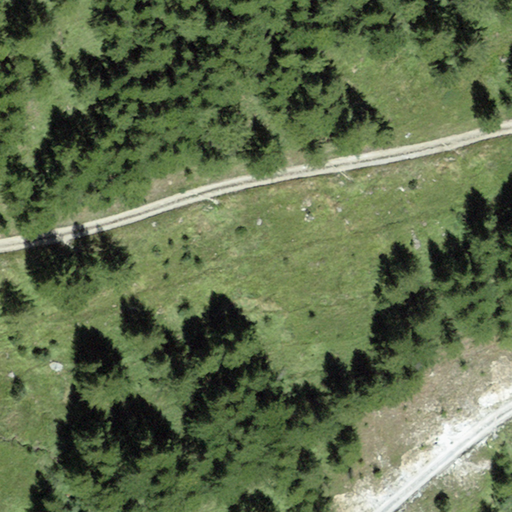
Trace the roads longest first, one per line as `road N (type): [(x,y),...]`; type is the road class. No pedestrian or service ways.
road 1 (track): [(0,248),(511,127)]
road 2 (track): [(511,409),(382,511)]
